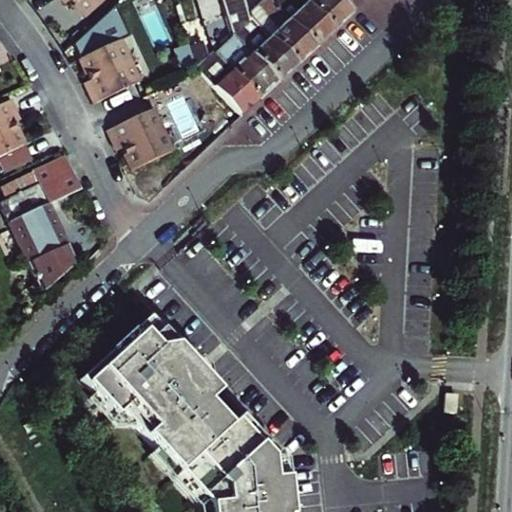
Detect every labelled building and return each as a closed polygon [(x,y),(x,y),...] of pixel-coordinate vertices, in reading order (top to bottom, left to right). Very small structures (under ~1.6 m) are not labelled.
[(48,0),(56,8),(61,3),(81,25),(107,0),(48,0)] [(138,0),(137,2),(152,9),(156,0),(138,0)] [(270,83),(288,66),(245,18),(244,17),(239,0),(216,0),(226,33),(228,35),(270,83)] [(306,50),(325,33),(294,0),(281,0),(280,2),(278,0),(265,0),(263,2),(281,22),(306,50)] [(344,16),(337,8),(330,0),(294,0),(325,33),(344,16)] [(245,18),(288,66),(306,50),(281,22),(263,2),(245,18)] [(61,3),(56,8),(60,12),(65,8),(61,3)] [(209,53),(223,68),(251,99),(270,83),(228,35),(208,51),(209,53)] [(86,108),(133,87),(113,44),(73,63),(83,85),(85,91),(79,93),(86,108)] [(232,117),(251,99),(223,68),(219,71),(205,56),(201,44),(184,48),(191,70),(232,117)] [(209,53),(205,56),(219,71),(223,68),(209,53)] [(192,77),(179,88),(192,103),(205,92),(192,77)] [(83,85),(76,87),(79,93),(85,91),(83,85)] [(5,123),(12,120),(5,105),(0,106),(0,176),(25,165),(18,150),(19,150),(9,128),(5,123)] [(145,114),(98,136),(105,151),(112,147),(115,153),(124,175),(165,156),(145,114)] [(12,120),(5,123),(9,128),(15,126),(12,120)] [(112,148),(105,151),(108,157),(115,153),(112,148)] [(76,198),(61,163),(0,189),(0,201),(2,206),(0,206),(0,217),(35,298),(67,266),(44,211),(76,198)] [(404,325),(436,326),(438,267),(407,266),(404,325)] [(191,370),(145,320),(77,381),(112,419),(117,414),(204,509),(204,511),(285,511),(282,481),(269,483),(267,461),(244,436),(249,431),(238,418),(225,429),(203,405),(210,398),(187,374),(191,370)]
